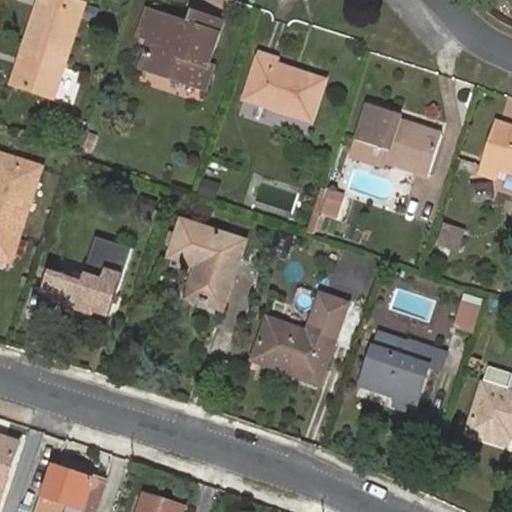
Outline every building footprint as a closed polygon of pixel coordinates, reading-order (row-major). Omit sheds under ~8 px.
[(54,0),(37,0),(17,62),(23,65),(14,90),(50,102),(82,10),(54,0)] [(175,32),(178,26),(146,16),(139,40),(150,43),(140,72),(204,93),(211,72),(206,70),(221,27),(191,17),(187,28),(185,35),(175,32)] [(187,28),(178,26),(175,32),(185,35),(187,28)] [(260,58),(244,102),(310,124),(323,86),(273,68),(275,63),(260,58)] [(23,65),(17,62),(8,88),(14,90),(23,65)] [(365,113),(353,150),(385,160),(382,169),(425,182),(437,143),(403,132),(401,139),(393,136),(395,130),(397,123),(365,113)] [(511,134),(495,129),(478,180),(496,186),(500,176),(508,179),(502,196),(511,199),(511,134)] [(403,132),(395,130),(393,136),(401,139),(403,132)] [(382,169),(385,160),(353,150),(348,165),(381,175),(382,169)] [(0,160),(0,256),(9,259),(37,173),(0,160)] [(196,195),(213,200),(218,185),(201,179),(196,195)] [(293,211),(298,191),(257,182),(252,201),(293,211)] [(320,187),(312,210),(336,219),(345,196),(320,187)] [(460,262),(469,231),(445,224),(435,253),(460,262)] [(172,263),(199,273),(188,303),(223,316),(247,251),(185,228),(172,263)] [(62,281),(64,276),(48,271),(35,309),(51,314),(53,307),(55,302),(91,313),(89,318),(88,322),(104,327),(129,251),(96,240),(83,282),(82,287),(62,281)] [(83,282),(64,276),(62,281),(82,287),(83,282)] [(472,334),(482,300),(461,293),(450,328),(472,334)] [(266,325),(250,365),(317,390),(349,304),(321,294),(304,339),(266,325)] [(55,302),(53,307),(89,318),(91,313),(55,302)] [(375,349),(363,385),(398,398),(394,408),(414,414),(431,369),(441,373),(447,356),(411,344),(405,360),(375,349)] [(511,399),(484,390),(468,438),(507,451),(510,441),(511,442),(511,399)] [(0,505),(21,445),(0,438),(0,505)] [(55,463),(37,511),(61,511),(64,505),(83,511),(97,511),(108,482),(55,463)] [(149,496),(144,511),(187,511),(189,509),(149,496)]
